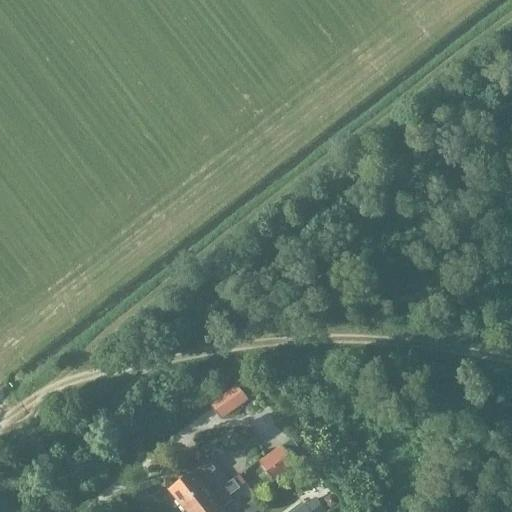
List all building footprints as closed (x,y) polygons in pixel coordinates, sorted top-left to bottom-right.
[(237,386),(211,405),(220,418),(247,399),(237,386)] [(281,449),(261,464),(274,480),(294,465),(281,449)] [(186,511),(189,511),(212,495),(201,481),(215,470),(208,461),(169,490),(170,491),(186,511)] [(225,511),(222,508),(232,500),(229,496),(239,488),(233,479),(212,495),(189,511),(225,511)] [(254,511),(257,510),(250,502),(237,511),(254,511)]
